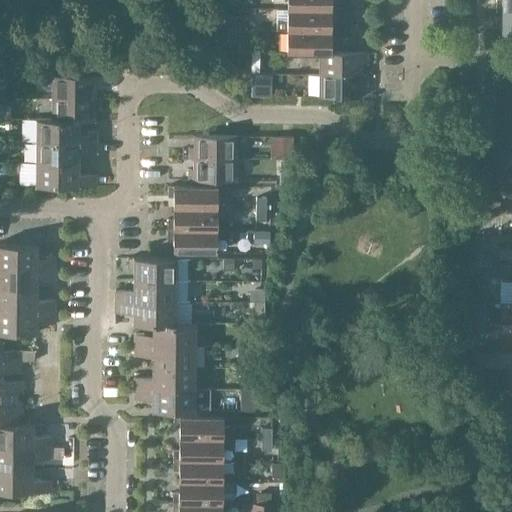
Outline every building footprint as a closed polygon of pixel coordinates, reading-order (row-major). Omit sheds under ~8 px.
[(285,0),(286,8),(335,9),(335,0),(285,0)] [(511,9),(511,0),(495,0),(495,9),(511,9)] [(276,31),(285,31),(285,30),(329,30),(329,20),(335,20),(335,9),(286,8),(285,20),(276,20),(276,31)] [(511,31),(511,9),(495,9),(495,20),(500,20),(500,32),(511,31)] [(228,15),(212,16),(213,29),(229,28),(228,15)] [(247,18),(238,18),(237,18),(237,29),(247,29),(247,18)] [(247,40),(247,29),(237,29),(237,40),(247,40)] [(329,41),(329,30),(285,30),(285,31),(285,52),(318,53),(318,52),(334,52),(335,42),(329,41)] [(366,63),(366,52),(334,52),(318,52),(318,53),(318,74),(360,74),(360,73),(361,63),(366,63)] [(318,74),(317,96),(360,96),(360,84),(366,84),(366,73),(360,73),(360,74),(318,74)] [(100,86),(100,76),(52,75),(52,97),(94,97),(95,86),(100,86)] [(99,97),(94,97),(52,97),(51,118),(52,119),(79,119),(78,120),(94,120),(94,108),(99,108),(99,97)] [(52,119),(51,118),(35,118),(35,140),(96,141),(97,130),(78,130),(78,120),(79,119),(52,119)] [(236,157),(236,136),(236,135),(193,135),(193,147),(188,147),(188,158),(193,158),(193,157),(236,157)] [(96,152),(96,141),(35,140),(34,162),(78,162),(78,152),(96,152)] [(495,166),(505,166),(505,156),(495,156),(495,166)] [(236,180),(236,157),(193,157),(193,158),(193,168),(188,168),(188,179),(236,180)] [(78,173),(78,162),(34,162),(34,184),(96,185),(96,174),(78,173)] [(505,178),(505,166),(495,166),(495,179),(505,178)] [(216,186),(167,185),(167,197),(172,197),(172,208),(230,208),(230,198),(216,198),(216,186)] [(265,208),(265,196),(255,196),(255,208),(265,208)] [(499,201),(495,201),(489,201),(489,213),(499,213),(499,201)] [(166,218),(166,229),(216,230),(216,218),(229,219),(230,208),(172,208),(172,218),(166,218)] [(255,219),(264,219),(265,219),(265,208),(255,208),(255,219)] [(479,224),(479,212),(469,212),(469,224),(479,224)] [(216,252),(216,230),(166,229),(166,240),(172,240),(172,251),(216,252)] [(252,242),(264,242),(269,242),(269,230),(252,230),(252,242)] [(511,259),(511,235),(511,247),(497,247),(497,259),(511,259)] [(37,256),(38,244),(0,243),(0,265),(55,266),(55,256),(37,256)] [(175,280),(176,258),(127,257),(127,269),(132,269),(132,280),(175,280)] [(222,269),(232,269),(232,258),(222,257),(222,269)] [(55,277),(55,266),(0,265),(0,287),(37,288),(37,277),(55,277)] [(175,301),(175,280),(132,280),(132,290),(114,290),(114,301),(175,301)] [(37,299),(37,288),(0,287),(0,309),(54,310),(55,299),(37,299)] [(175,322),(175,301),(114,301),(114,312),(132,312),(131,323),(151,323),(152,322),(175,322)] [(54,321),(54,310),(0,309),(0,331),(37,332),(37,321),(54,321)] [(474,325),(484,325),(484,314),(474,314),(474,325)] [(133,344),(195,344),(195,323),(175,322),(152,322),(151,323),(151,333),(134,333),(133,344)] [(483,336),(484,325),(474,325),(474,336),(483,336)] [(3,349),(3,337),(0,337),(0,359),(20,360),(20,349),(3,349)] [(194,366),(195,344),(133,344),(133,355),(151,355),(151,366),(194,366)] [(20,370),(20,360),(0,359),(0,381),(3,381),(3,380),(3,370),(20,370)] [(467,370),(477,371),(477,359),(467,359),(467,370)] [(194,388),(194,366),(151,366),(151,376),(133,376),(133,387),(194,388)] [(0,402),(17,402),(17,391),(22,391),(23,380),(3,380),(3,381),(0,381),(0,402)] [(209,388),(194,388),(133,387),(132,397),(150,398),(150,409),(194,410),(209,410),(209,388)] [(0,423),(17,424),(17,423),(17,412),(22,413),(22,402),(17,402),(0,402),(0,423)] [(222,416),(172,415),(172,426),(178,426),(178,438),(233,438),(234,428),(221,428),(222,416)] [(0,445),(50,446),(50,435),(32,435),(32,424),(17,423),(17,424),(0,423),(0,445)] [(270,438),(270,427),(260,427),(260,438),(270,438)] [(172,448),(172,459),(221,459),(221,448),(233,449),(233,438),(178,438),(178,448),(172,448)] [(270,450),(270,438),(260,438),(260,450),(270,450)] [(49,457),(50,446),(0,445),(0,467),(32,468),(32,457),(49,457)] [(221,459),(172,459),(172,470),(178,470),(177,481),(221,481),(221,482),(233,482),(233,472),(221,471),(221,459)] [(32,479),(32,468),(0,467),(0,489),(49,490),(49,479),(32,479)] [(221,482),(221,481),(177,481),(177,492),(172,491),(172,503),(221,503),(221,482)] [(269,502),(251,502),(251,511),(272,511),(273,502),(269,502)] [(220,511),(221,503),(172,503),(171,511),(220,511)]
